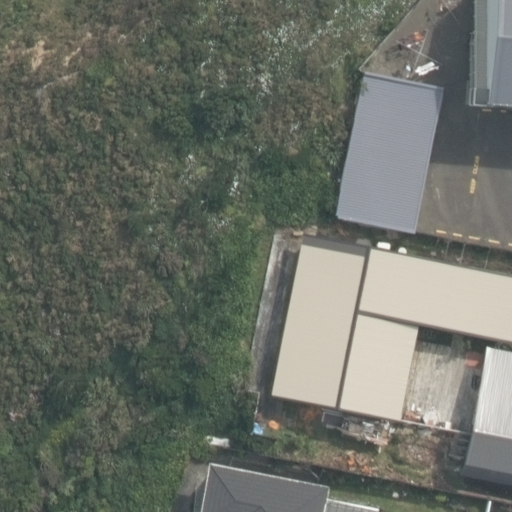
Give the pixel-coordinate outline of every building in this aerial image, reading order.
[(511,0),(485,0),(478,107),(511,109),(511,0)] [(333,216),(410,232),(440,88),(364,72),(363,72),(333,216)] [(511,277),(303,232),(268,396),(374,419),(367,452),(411,461),(413,452),(446,460),(452,431),(393,418),(414,321),(511,342),(511,335),(511,277)] [(511,352),(486,348),(465,467),(511,475),(511,352)] [(319,511),(324,487),(204,464),(194,511),(319,511)]
